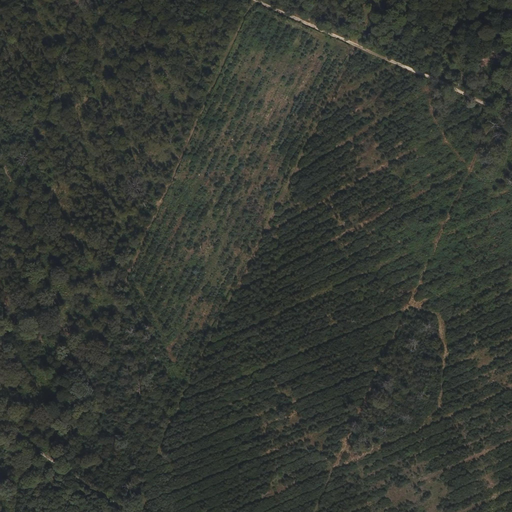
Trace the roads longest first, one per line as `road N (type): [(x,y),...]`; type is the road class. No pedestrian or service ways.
road 1 (track): [(251,0),(511,115)]
road 2 (track): [(128,511),(0,424)]
